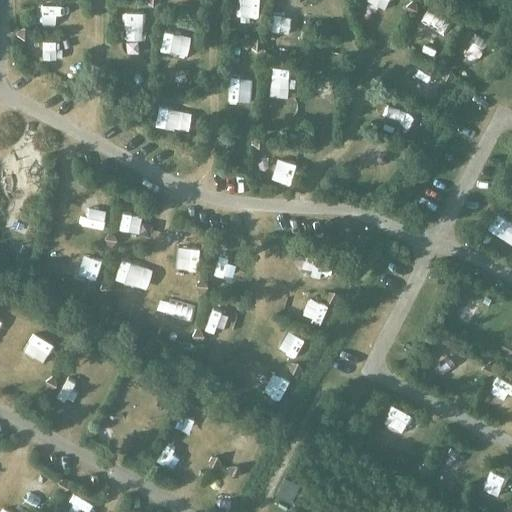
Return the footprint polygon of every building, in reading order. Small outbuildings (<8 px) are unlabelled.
[(105,236),(103,241),(107,246),(112,245),(115,240),(111,235),(105,236)] [(197,283),(195,288),(198,292),(204,292),(206,287),(203,282),(197,283)] [(101,285),(99,290),(102,295),(108,294),(110,289),(106,285),(101,285)] [(327,294),(325,299),(328,303),(334,303),(336,298),(333,293),(327,294)] [(194,333),(192,338),(195,343),(201,342),(203,337),(200,332),(194,333)] [(289,366),(287,371),(291,375),(296,375),(299,370),(295,365),(289,366)] [(46,381),(44,386),(47,391),(53,390),(55,385),(52,380),(46,381)] [(210,459),(208,464),(211,468),(217,468),(219,463),(216,458),(210,459)] [(228,469),(226,474),(229,478),(235,478),(237,473),(234,468),(228,469)] [(283,480),(274,497),(289,505),(298,487),(283,480)] [(58,484),(56,488),(60,493),(65,492),(68,487),(64,483),(58,484)]
